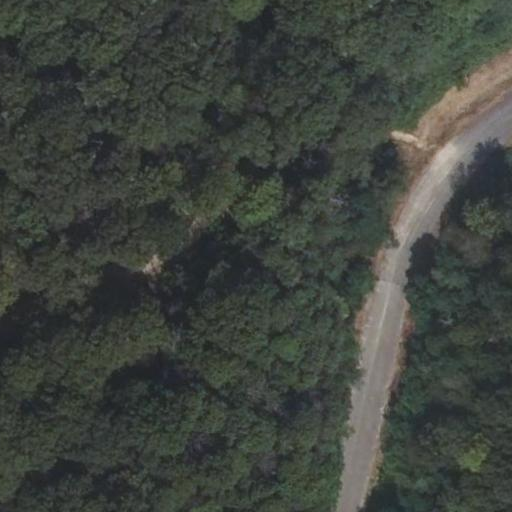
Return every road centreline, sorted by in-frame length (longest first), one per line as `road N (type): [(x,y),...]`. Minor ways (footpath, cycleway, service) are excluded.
road 1 (track): [(0,229),(28,228),(314,120),(403,136),(459,159)]
road 2 (unclassified): [(336,511),(381,307),(431,181),(511,119)]
